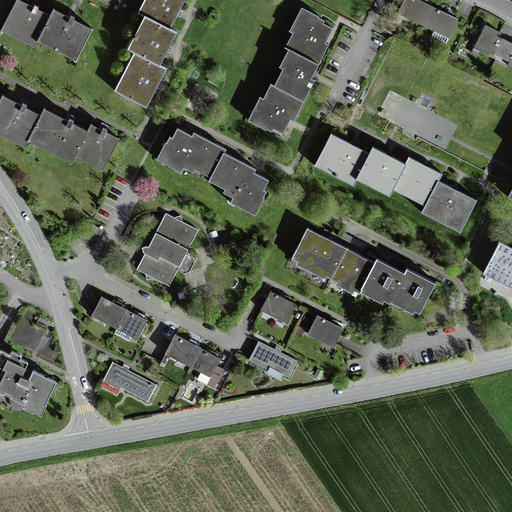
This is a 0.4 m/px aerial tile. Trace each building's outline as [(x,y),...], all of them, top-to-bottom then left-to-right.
[(36,45),(39,39),(77,59),(91,32),(68,20),(53,12),(50,18),(31,8),(15,0),(14,0),(1,27),(36,45)] [(149,16),(131,50),(137,54),(119,90),(147,104),(159,82),(166,68),(160,65),(170,45),(177,31),(170,27),(179,9),(183,0),(148,0),(142,13),(149,16)] [(425,28),(435,10),(415,0),(407,0),(400,15),(425,28)] [(289,43),(292,44),(285,59),(287,60),(271,94),(266,92),(264,98),(261,96),(249,119),(273,131),(275,127),(284,131),(288,123),(291,117),(294,119),(314,79),(311,77),(312,75),(328,44),(324,42),(326,38),(331,29),(321,24),(322,20),(301,10),(291,32),(294,33),(289,43)] [(435,10),(425,28),(451,41),(460,22),(435,10)] [(507,66),(511,55),(511,44),(498,37),(500,34),(485,26),(474,48),(507,66)] [(75,160),(77,154),(105,168),(120,140),(103,132),(92,126),(88,133),(69,123),(44,110),(42,115),(23,106),(4,96),(0,104),(0,130),(27,144),(30,138),(75,160)] [(226,150),(196,134),(195,137),(179,129),(175,137),(169,133),(154,161),(183,176),(185,171),(194,176),(197,171),(211,179),(224,153),(226,150)] [(354,182),(357,177),(392,194),(394,189),(427,205),(424,210),(461,229),(475,201),(452,190),(438,183),(442,175),(423,166),(409,159),(406,165),(389,156),(373,148),(369,155),(351,146),(331,136),(317,164),(354,182)] [(232,203),(256,216),(267,194),(262,192),(267,182),(253,174),(255,169),(224,153),(211,179),(209,183),(224,190),(223,193),(234,199),(232,203)] [(139,273),(168,288),(196,230),(167,216),(139,273)] [(408,269),(406,274),(392,266),(380,260),(378,264),(365,258),(330,239),(310,229),(295,259),(360,292),(362,288),(390,302),(392,298),(420,312),(435,283),(416,273),(408,269)] [(511,249),(499,243),(485,270),(511,283),(511,249)] [(261,307),(289,321),(297,305),(271,291),(273,287),(266,283),(259,296),(265,299),(261,307)] [(119,325),(127,309),(102,297),(94,312),(119,325)] [(127,309),(119,325),(115,332),(129,340),(133,332),(138,334),(146,319),(127,309)] [(310,337),(334,349),(344,330),(320,318),(310,337)] [(192,363),(200,347),(176,336),(169,352),(192,363)] [(288,381),(297,363),(260,344),(250,362),(288,381)] [(200,347),(192,363),(190,367),(200,372),(197,378),(214,386),(220,376),(213,372),(220,357),(200,347)] [(20,406),(43,416),(59,383),(34,371),(30,379),(24,376),(30,364),(23,361),(25,358),(12,351),(11,355),(2,351),(0,354),(0,376),(2,377),(0,381),(0,403),(11,409),(13,405),(19,408),(20,406)] [(105,382),(148,404),(157,388),(113,365),(105,382)]
